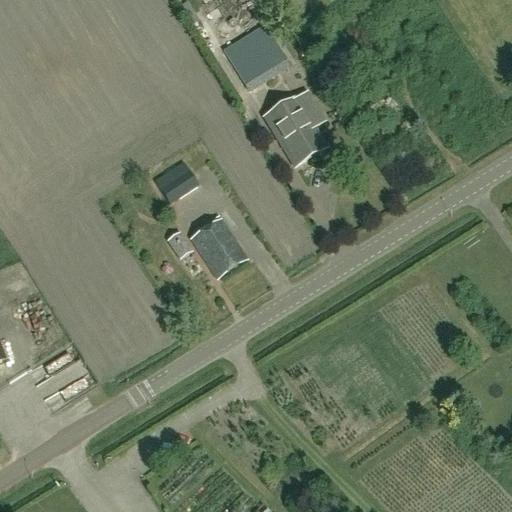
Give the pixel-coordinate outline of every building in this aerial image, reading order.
[(272,23),(222,54),(247,95),(297,64),(272,23)] [(296,167),(325,149),(296,101),(266,119),(296,167)] [(170,208),(199,188),(183,163),(154,183),(170,208)] [(217,282),(247,262),(219,218),(215,221),(217,224),(191,241),(217,282)] [(180,261),(192,254),(179,234),(167,242),(180,261)]
